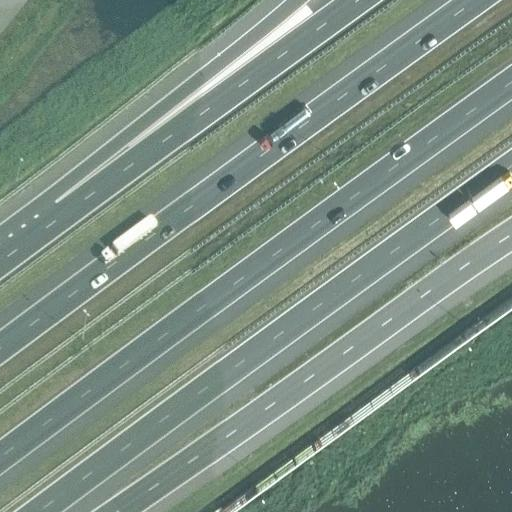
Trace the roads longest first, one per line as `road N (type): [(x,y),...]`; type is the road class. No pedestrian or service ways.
road 1 (motorway): [(0,463),(511,86)]
road 2 (motorway): [(482,0),(0,352)]
road 3 (motorway): [(39,511),(511,172)]
road 4 (motorway): [(123,511),(511,237)]
road 5 (motorway): [(362,0),(67,213)]
road 6 (motorway): [(298,0),(67,213)]
